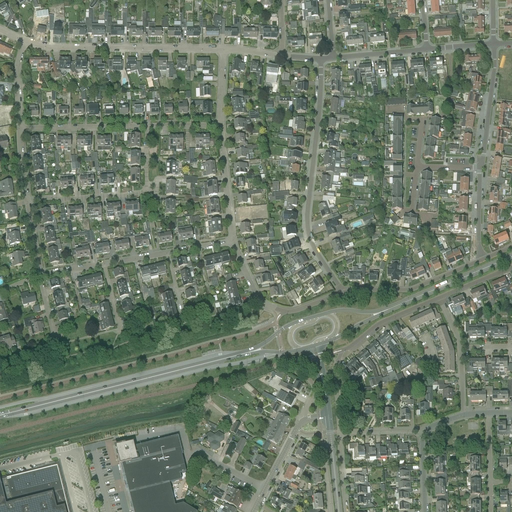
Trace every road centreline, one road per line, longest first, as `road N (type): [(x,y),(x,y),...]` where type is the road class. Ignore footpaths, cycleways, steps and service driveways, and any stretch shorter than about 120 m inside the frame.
road 1 (residential): [(320,59),(307,230),(342,292)]
road 2 (secondary): [(14,411),(245,353)]
road 3 (residential): [(25,41),(224,50)]
road 4 (residential): [(339,432),(334,370),(341,350),(440,297)]
road 5 (residential): [(26,199),(142,192),(145,126)]
road 6 (residential): [(481,260),(410,289),(342,292)]
road 7 (secondary): [(381,312),(511,257)]
road 8 (residential): [(18,129),(145,126)]
road 9 (residential): [(493,43),(479,167)]
